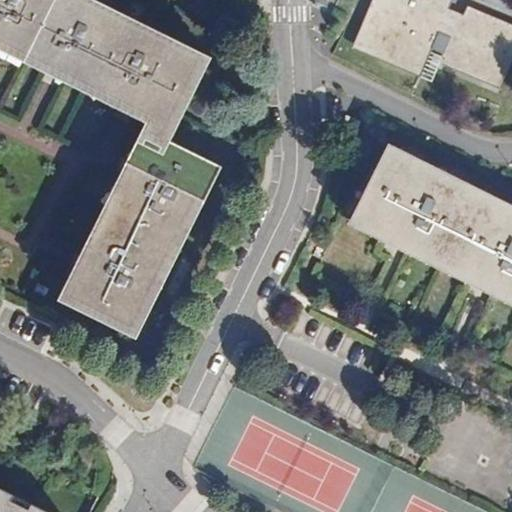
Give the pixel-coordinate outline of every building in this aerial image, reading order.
[(171,126),(203,63),(78,0),(0,0),(0,41),(60,71),(126,103),(171,126)] [(511,57),(511,24),(469,7),(466,15),(447,7),(449,0),(428,0),(427,4),(417,0),(375,0),(357,46),(420,72),(439,27),(456,34),(444,63),(500,86),(511,57)] [(68,298),(132,330),(210,168),(146,136),(125,181),(88,256),(68,298)] [(511,212),(389,152),(357,219),(411,246),(462,272),(511,296),(511,212)] [(31,511),(0,496),(0,511),(31,511)]
